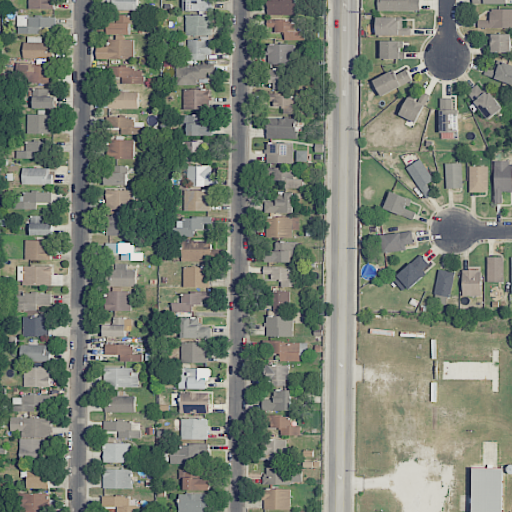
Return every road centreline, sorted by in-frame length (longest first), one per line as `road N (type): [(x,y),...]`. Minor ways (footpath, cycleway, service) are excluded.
road 1 (tertiary): [(346,0),(340,511)]
road 2 (residential): [(241,0),(236,511)]
road 3 (residential): [(83,0),(78,511)]
